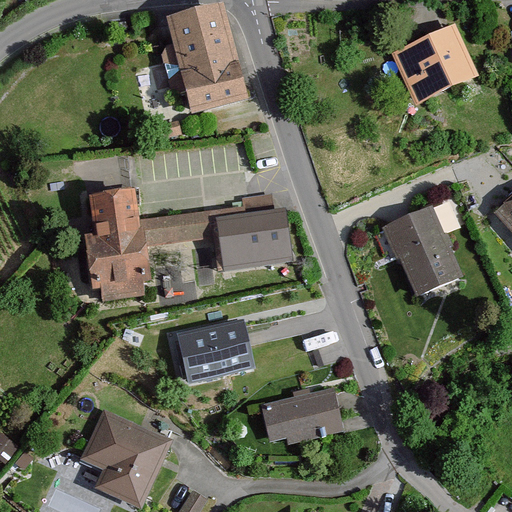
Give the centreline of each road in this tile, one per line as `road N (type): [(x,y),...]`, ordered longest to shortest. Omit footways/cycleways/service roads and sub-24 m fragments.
road 1 (residential): [(254,0),(384,422),(403,462),(453,511)]
road 2 (unknown): [(403,462),(323,489),(232,486),(189,468)]
road 3 (residential): [(120,0),(82,4),(0,48)]
